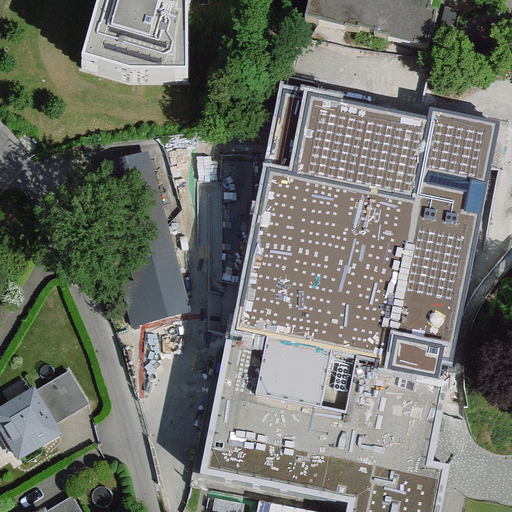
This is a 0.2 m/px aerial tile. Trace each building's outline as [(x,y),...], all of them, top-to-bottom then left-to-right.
[(105,0),(87,65),(133,78),(190,79),(190,9),(192,0),(105,0)] [(311,0),(306,22),(360,35),(361,33),(376,36),(375,39),(430,52),(439,14),(431,13),(434,0),(311,0)] [(269,141),(265,163),(237,333),(318,350),(396,366),(446,377),(501,120),(432,107),(429,116),(304,88),(280,82),(269,141)] [(148,152),(107,161),(109,228),(133,327),(192,313),(168,226),(148,152)] [(225,331),(200,473),(349,503),(347,511),(442,511),(452,464),(436,461),(448,399),(450,391),(453,379),(396,366),(318,350),(231,332),(225,331)] [(35,394),(51,420),(86,399),(71,373),(35,394)] [(35,394),(0,414),(0,424),(20,459),(60,436),(51,420),(35,394)] [(81,511),(77,503),(62,511),(81,511)]
